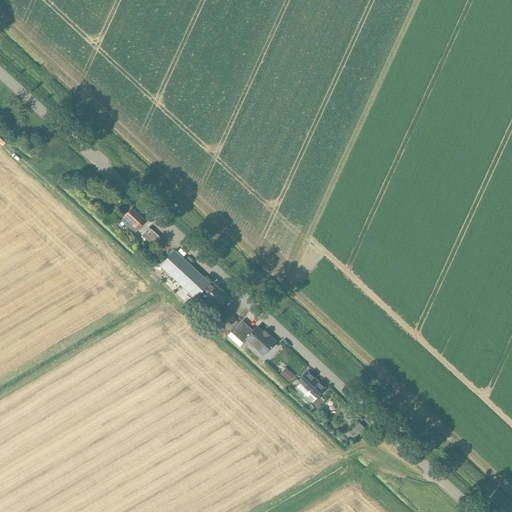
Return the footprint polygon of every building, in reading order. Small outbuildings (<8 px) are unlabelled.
[(133,231),(144,219),(132,208),(121,219),(133,231)] [(154,246),(161,239),(149,227),(145,231),(142,234),(147,239),(154,246)] [(195,288),(204,278),(191,266),(174,251),(160,266),(183,287),(188,282),(195,288)] [(188,282),(183,287),(196,299),(197,298),(209,308),(213,303),(218,308),(227,298),(216,287),(215,288),(210,283),(204,278),(195,288),(188,282)] [(227,329),(236,319),(226,310),(217,319),(227,329)] [(253,331),(247,325),(236,337),(243,343),(246,340),(263,355),(276,342),(265,331),(263,333),(257,327),(253,331)] [(286,368),(280,374),(289,382),(294,376),(286,368)] [(303,375),(294,385),(312,402),(324,389),(325,389),(307,371),(303,375)] [(355,436),(364,428),(359,423),(351,431),(355,436)]
